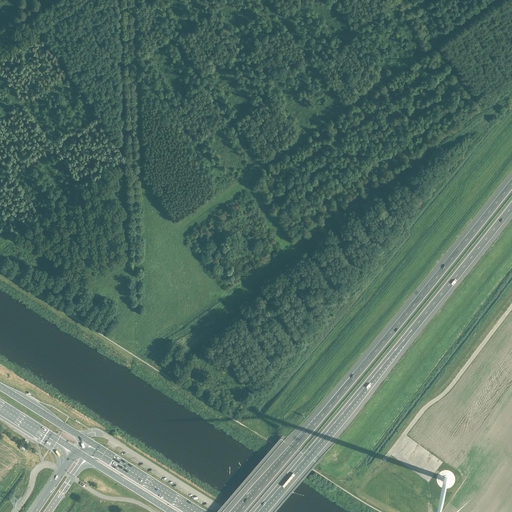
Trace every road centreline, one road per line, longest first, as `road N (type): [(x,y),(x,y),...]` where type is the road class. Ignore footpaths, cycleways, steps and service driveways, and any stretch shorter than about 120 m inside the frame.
road 1 (motorway): [(511,181),(239,511)]
road 2 (motorway): [(259,511),(511,205)]
road 3 (trunk): [(200,511),(83,438)]
